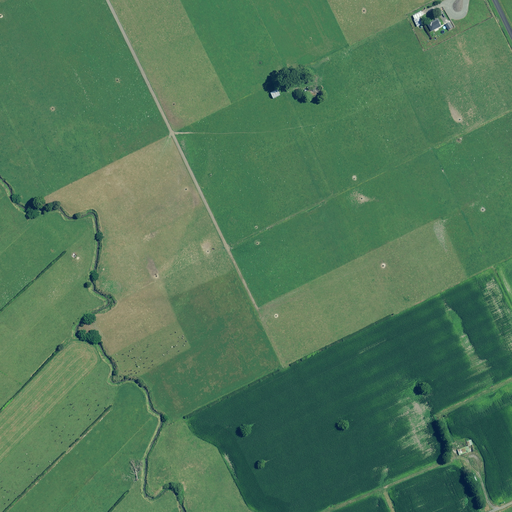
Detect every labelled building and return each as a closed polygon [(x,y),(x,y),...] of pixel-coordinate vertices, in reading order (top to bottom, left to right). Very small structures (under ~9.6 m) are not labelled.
[(423,16),(421,11),(412,15),(417,27),(422,25),(419,17),(423,16)] [(437,19),(427,25),(431,32),(441,26),(437,19)] [(318,88),(311,87),(311,90),(303,90),(303,99),(318,100),(318,88)] [(282,95),(279,89),(271,93),(273,99),(282,95)] [(470,452),(468,446),(457,450),(459,455),(470,452)]
